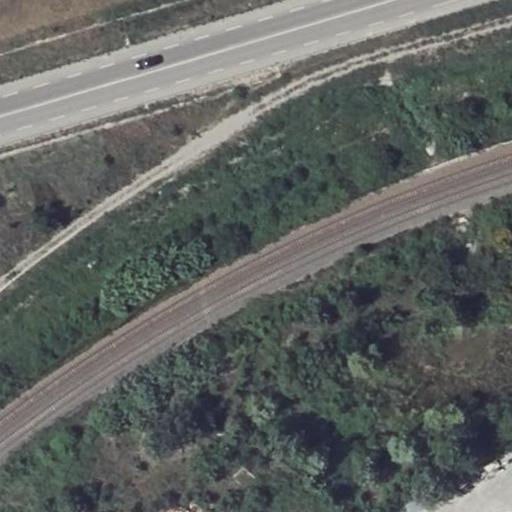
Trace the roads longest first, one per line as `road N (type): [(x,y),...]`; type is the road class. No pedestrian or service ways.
road 1 (track): [(0,286),(70,229),(290,90),(511,18)]
road 2 (secondary): [(383,0),(0,108)]
